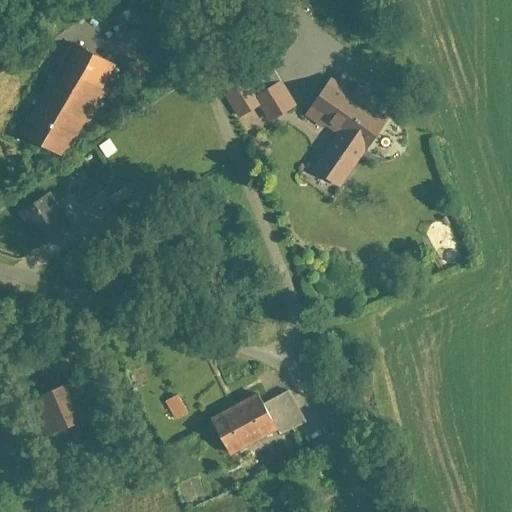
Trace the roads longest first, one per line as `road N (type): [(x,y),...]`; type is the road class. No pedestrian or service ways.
road 1 (residential): [(0,274),(269,362),(295,347),(168,0)]
road 2 (track): [(369,511),(295,347)]
